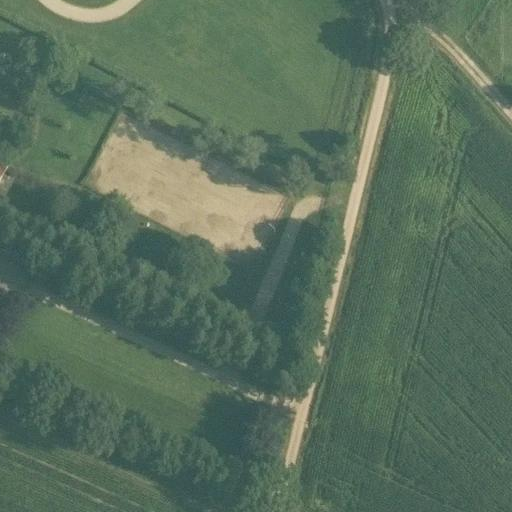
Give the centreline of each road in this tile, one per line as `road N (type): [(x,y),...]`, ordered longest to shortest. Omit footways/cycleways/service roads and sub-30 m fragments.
road 1 (track): [(394,0),(397,37),(265,511)]
road 2 (unknown): [(290,422),(82,325),(0,276)]
road 3 (track): [(511,121),(397,0)]
